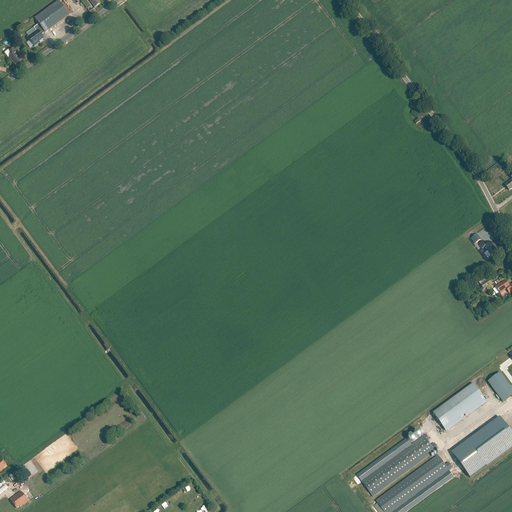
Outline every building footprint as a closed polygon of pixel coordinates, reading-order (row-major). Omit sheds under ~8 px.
[(27,38),(34,47),(40,43),(39,42),(43,39),(40,34),(43,32),(44,34),(69,16),(58,2),(34,19),(38,25),(33,28),(36,32),(27,38)] [(15,54),(17,53),(13,48),(9,52),(11,56),(9,58),(14,65),(20,61),(15,54)] [(484,242),(479,246),(482,249),(484,247),(487,251),(484,254),(487,259),(491,256),(497,251),(490,242),(487,245),(484,242)] [(490,279),(480,285),(483,290),(493,284),(490,279)] [(506,280),(501,284),(500,283),(494,287),(499,294),(506,289),(509,294),(511,292),(511,284),(511,285),(510,283),(508,285),(506,280)] [(511,389),(500,373),(487,382),(502,402),(511,395),(511,389)] [(485,400),(473,384),(433,414),(444,430),(485,400)] [(499,419),(452,454),(460,464),(469,477),(471,479),(511,449),(511,434),(500,418),(499,419)] [(426,435),(361,482),(373,498),(438,450),(434,444),(430,446),(427,441),(429,440),(426,435)] [(383,511),(393,511),(454,468),(449,462),(445,465),(437,454),(435,455),(436,457),(376,501),(383,511)] [(20,507),(28,501),(21,492),(9,500),(16,509),(20,507)]
